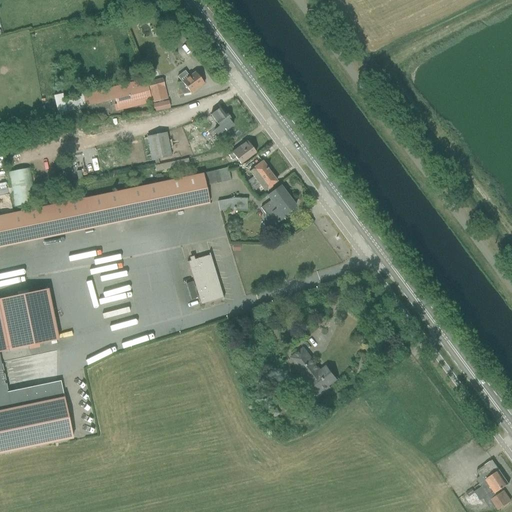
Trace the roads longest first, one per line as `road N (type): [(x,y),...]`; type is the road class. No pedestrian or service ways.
road 1 (secondary): [(511,428),(191,0)]
road 2 (unclassified): [(511,292),(295,0)]
